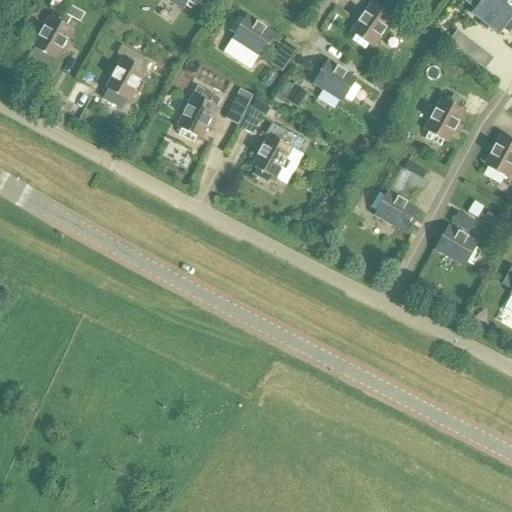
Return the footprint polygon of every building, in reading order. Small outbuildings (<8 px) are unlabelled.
[(165,0),(182,11),(185,7),(190,11),(197,0),(165,0)] [(386,0),(380,0),(375,8),(371,4),(363,15),(360,13),(354,20),(358,22),(350,33),(355,36),(351,41),(365,51),(369,46),(373,49),(393,20),(385,14),(392,4),(386,0)] [(460,0),(474,11),(482,0),(460,0)] [(511,11),(496,0),(482,0),(474,11),(471,14),(481,22),(479,26),(486,31),(488,28),(499,36),(502,32),(507,36),(511,29),(511,11)] [(47,59),(55,64),(72,33),(67,30),(71,25),(56,17),(53,22),(48,20),(31,50),(39,55),(37,59),(44,63),(47,59)] [(271,44),(276,36),(246,17),(243,21),(238,18),(229,32),(234,36),(231,40),(261,59),(266,51),(270,54),(274,46),(271,44)] [(460,51),(468,40),(457,32),(448,43),(460,51)] [(288,40),(271,64),(282,72),(299,47),(288,40)] [(120,100),(128,104),(144,73),(140,71),(143,65),(128,57),(125,63),(120,60),(104,91),(112,96),(110,100),(118,104),(120,100)] [(317,77),(312,85),(342,104),(344,99),(350,103),(359,88),(354,85),(356,81),(327,62),(322,70),(318,67),(313,75),(317,77)] [(379,91),(384,84),(376,79),(371,86),(379,91)] [(290,90),(283,102),(296,111),(304,99),(291,90),(290,90)] [(192,138),(200,142),(216,111),(212,109),(215,103),(200,95),(197,101),(192,98),(176,129),(184,134),(182,137),(189,142),(192,138)] [(454,96),(449,105),(440,101),(423,132),(428,134),(425,139),(440,147),(443,142),(447,144),(454,133),(457,135),(462,127),(458,125),(464,113),(458,110),(463,100),(454,96)] [(274,126),(267,138),(250,169),(258,174),(256,177),(264,182),(266,178),(274,182),(298,138),(274,126)] [(508,180),(511,171),(511,142),(500,136),(494,148),(490,146),(486,153),(490,155),(484,167),(488,169),(485,175),(500,183),(503,178),(508,180)] [(413,175),(399,200),(387,193),(384,197),(379,194),(370,209),(376,212),(373,216),(404,234),(408,226),(412,228),(416,220),(413,218),(417,210),(407,205),(416,189),(423,194),(429,184),(413,175)] [(467,215),(476,221),(483,209),(474,203),(467,215)] [(438,243),(434,251),(465,268),(467,264),(472,267),(481,252),(475,249),(478,245),(447,227),(443,236),(439,233),(435,241),(438,243)]
